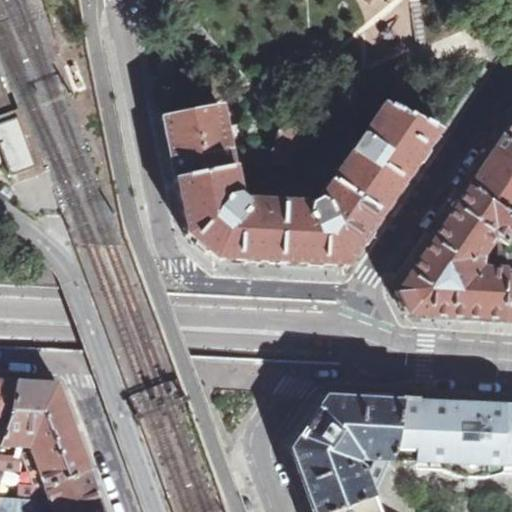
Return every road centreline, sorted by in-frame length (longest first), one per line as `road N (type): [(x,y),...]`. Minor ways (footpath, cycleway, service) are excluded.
road 1 (residential): [(361,295),(203,284),(179,266),(168,250),(114,0)]
road 2 (tertiary): [(4,322),(360,342)]
road 3 (unclassified): [(153,511),(70,282),(54,256),(0,215)]
road 4 (residential): [(511,75),(361,295)]
road 5 (residential): [(284,511),(263,439),(296,387),(395,353)]
road 6 (residential): [(0,359),(68,364),(79,376),(132,511)]
